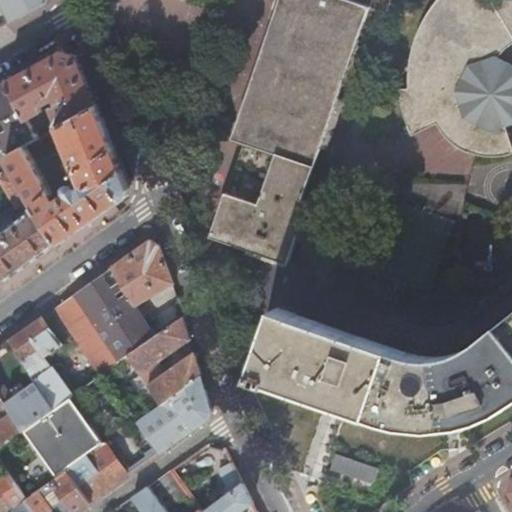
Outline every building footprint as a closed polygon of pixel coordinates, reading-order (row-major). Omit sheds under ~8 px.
[(0,0),(0,29),(12,23),(2,0),(0,0)] [(2,0),(12,23),(29,14),(45,5),(47,0),(2,0)] [(437,0),(421,23),(408,66),(408,88),(399,91),(405,119),(412,134),(438,120),(447,115),(456,126),(448,133),(455,141),(463,147),(475,150),(486,152),(498,152),(509,149),(500,124),(508,121),(511,116),(511,65),(506,61),(495,58),(503,48),(511,43),(511,0),(282,0),(235,138),(246,142),(213,237),(250,250),(289,263),(310,202),(303,200),(370,7),(386,12),(390,0),(437,0)] [(60,127),(98,105),(88,80),(78,54),(65,49),(20,74),(0,85),(0,117),(2,116),(9,129),(0,134),(0,141),(9,156),(27,146),(39,139),(28,121),(45,112),(43,108),(56,101),(58,104),(52,107),(58,122),(46,128),(49,134),(60,127)] [(110,134),(98,105),(60,127),(63,137),(59,139),(62,146),(66,143),(73,160),(63,164),(68,178),(79,175),(84,187),(81,188),(80,187),(79,184),(76,183),(73,182),(69,183),(66,185),(65,188),(64,191),(65,194),(57,199),(27,146),(9,156),(17,171),(28,192),(33,200),(37,208),(61,244),(95,219),(129,195),(131,187),(110,134)] [(447,115),(438,120),(448,133),(456,126),(447,115)] [(28,192),(17,171),(2,179),(15,201),(28,192)] [(33,200),(28,192),(15,201),(18,208),(33,200)] [(37,208),(0,234),(0,274),(5,283),(61,244),(37,208)] [(136,306),(175,282),(160,245),(151,240),(129,256),(74,294),(121,362),(129,357),(156,337),(136,306)] [(54,308),(101,376),(121,362),(74,294),(54,308)] [(511,319),(504,326),(491,336),(484,342),(472,350),(459,356),(445,359),(431,360),(416,359),(402,354),(295,319),(296,315),(277,309),(253,378),(272,384),(273,381),(316,396),(383,419),(408,426),(433,428),(458,425),(483,419),(506,408),(511,403),(511,319)] [(40,380),(58,407),(74,396),(75,395),(48,356),(61,346),(42,317),(10,340),(40,380)] [(163,404),(202,376),(196,353),(165,374),(158,364),(192,340),(188,329),(184,317),(156,337),(129,357),(163,404)] [(138,422),(161,455),(208,421),(213,413),(207,392),(202,376),(163,404),(138,421),(138,422)] [(14,399),(0,378),(0,397),(6,406),(14,399)] [(6,406),(24,431),(26,430),(58,407),(40,380),(14,399),(6,406)] [(58,407),(26,430),(57,476),(67,469),(106,442),(74,396),(58,407)] [(0,397),(0,411),(5,419),(0,421),(0,447),(24,431),(6,406),(0,397)] [(68,470),(92,504),(130,476),(107,443),(106,442),(67,469),(68,470)] [(329,470),(339,474),(344,459),(335,455),(329,470)] [(344,459),(339,474),(352,478),(357,463),(344,459)] [(234,462),(219,470),(230,495),(245,484),(234,462)] [(357,463),(352,478),(373,485),(378,470),(357,463)] [(73,511),(79,511),(92,504),(68,470),(52,482),(73,511)] [(0,480),(0,511),(10,511),(16,508),(26,500),(10,474),(0,480)] [(230,495),(207,511),(243,511),(255,505),(245,484),(230,495)] [(169,511),(150,486),(142,491),(134,497),(145,511),(201,511),(200,510),(197,511),(169,511)] [(39,492),(26,500),(34,511),(51,511),(53,511),(39,492)] [(34,511),(26,500),(16,508),(18,511),(34,511)]
